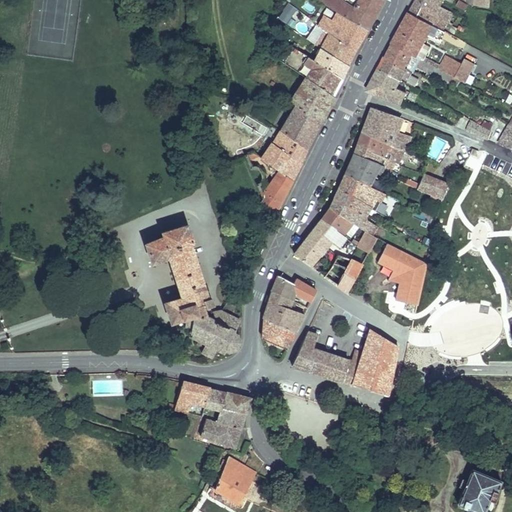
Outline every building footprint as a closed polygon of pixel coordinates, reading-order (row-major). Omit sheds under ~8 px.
[(319,0),(337,12),(350,20),(366,30),(383,0),(319,0)] [(418,0),(412,13),(443,30),(448,21),(436,15),(440,7),(443,0),(418,0)] [(460,0),(458,5),(466,9),(469,4),(468,3),(468,2),(489,6),(489,0),(460,0)] [(287,1),(277,17),(287,23),(297,7),(287,1)] [(454,14),(440,7),(436,15),(448,21),(450,22),(454,14)] [(337,12),(333,20),(345,28),(350,20),(337,12)] [(412,13),(394,45),(417,57),(429,34),(441,40),(446,32),(443,30),(412,13)] [(354,50),(366,30),(350,20),(345,28),(333,20),(324,15),(319,25),(325,30),(354,50)] [(347,65),(354,50),(325,30),(317,45),(321,48),(347,65)] [(273,41),(277,36),(270,31),(266,37),(273,41)] [(333,96),(341,78),(315,61),(296,49),(293,47),(288,43),(279,59),(306,78),(333,96)] [(394,45),(387,57),(406,68),(410,60),(412,60),(417,63),(416,65),(426,70),(427,69),(433,71),(454,83),(457,77),(451,74),(445,71),(417,57),(394,45)] [(191,48),(190,78),(208,78),(208,49),(191,48)] [(341,78),(347,65),(321,48),(315,61),(341,78)] [(387,57),(381,69),(402,79),(408,83),(409,81),(412,75),(414,72),(406,68),(387,57)] [(451,59),(445,71),(451,74),(457,62),(451,59)] [(466,82),(476,64),(466,59),(463,66),(457,77),(466,82)] [(457,62),(451,74),(457,77),(463,66),(457,62)] [(381,69),(368,90),(401,104),(407,93),(397,88),(402,79),(381,69)] [(412,75),(409,81),(416,85),(419,79),(412,75)] [(321,122),(333,96),(306,78),(291,102),(295,105),(321,122)] [(295,105),(272,143),(300,162),(321,122),(295,105)] [(363,132),(363,133),(400,149),(404,134),(397,131),(402,118),(372,107),(363,132)] [(479,124),(472,120),(468,131),(475,134),(479,124)] [(479,124),(475,134),(489,140),(492,132),(479,124)] [(511,124),(498,143),(507,146),(511,148),(511,124)] [(383,157),(386,151),(392,153),(391,155),(407,162),(411,153),(406,151),(400,149),(363,133),(359,144),(373,150),(372,153),(383,157)] [(404,134),(400,149),(406,151),(411,136),(404,134)] [(272,142),(261,157),(269,163),(292,180),(301,163),(300,162),(272,143),(272,142)] [(359,144),(355,154),(380,164),(380,165),(383,167),(387,159),(383,157),(372,153),(373,150),(359,144)] [(355,154),(346,174),(369,186),(378,169),(382,171),(384,167),(383,167),(380,165),(380,164),(355,154)] [(275,213),(292,180),(269,163),(267,166),(269,171),(274,175),(262,193),(263,196),(260,201),(275,213)] [(371,208),(376,200),(381,202),(386,194),(369,186),(346,174),(340,189),(334,198),(366,216),(366,215),(371,208)] [(443,199),(448,183),(424,174),(424,175),(418,189),(441,198),(443,199)] [(426,199),(421,211),(436,218),(441,198),(418,189),(395,179),(392,183),(426,199)] [(334,198),(330,207),(353,223),(361,228),(366,221),(365,220),(365,217),(366,216),(334,198)] [(330,207),(321,219),(336,229),(335,230),(346,238),(348,236),(345,234),(353,223),(330,207)] [(502,227),(511,226),(511,210),(503,210),(502,227)] [(321,219),(303,243),(320,256),(321,255),(324,251),(326,252),(328,249),(329,247),(328,246),(333,240),(340,246),(346,238),(335,230),(336,229),(321,219)] [(366,232),(372,236),(378,228),(366,221),(361,228),(366,232)] [(183,298),(166,304),(172,322),(186,317),(193,314),(194,317),(208,318),(208,317),(203,304),(206,303),(207,305),(211,304),(210,299),(208,300),(190,244),(194,243),(188,225),(162,232),(164,237),(147,244),(153,263),(170,257),(183,298)] [(366,232),(358,246),(368,252),(376,238),(372,236),(366,232)] [(303,243),(295,254),(311,266),(320,256),(303,243)] [(398,272),(396,276),(397,277),(401,278),(396,300),(417,305),(426,263),(388,244),(378,262),(398,272)] [(323,257),(326,260),(332,252),(328,249),(326,252),(324,251),(321,255),(323,257)] [(332,252),(326,260),(332,264),(338,255),(332,252)] [(323,257),(314,268),(325,276),(337,286),(351,260),(338,254),(338,255),(332,264),(326,260),(323,257)] [(351,260),(337,286),(347,293),(362,265),(351,260)] [(278,275),(271,291),(289,298),(291,293),(295,294),(300,295),(312,301),(317,291),(296,279),(294,284),(278,275)] [(295,332),(304,314),(289,308),(292,300),(289,298),(271,291),(263,317),(264,318),(295,332)] [(389,315),(392,309),(379,301),(375,307),(389,315)] [(212,311),(215,319),(215,320),(224,325),(231,316),(222,311),(221,311),(212,311)] [(241,321),(231,316),(224,325),(215,320),(215,319),(209,316),(208,317),(208,318),(194,317),(193,320),(192,329),(191,332),(193,333),(192,336),(199,340),(197,343),(204,346),(202,352),(213,357),(217,349),(225,353),(226,350),(229,352),(236,349),(240,342),(237,335),(234,333),(241,321)] [(287,349),(295,332),(264,318),(263,338),(287,349)] [(192,329),(193,320),(186,319),(185,327),(192,329)] [(371,329),(363,354),(361,359),(353,386),(387,395),(388,395),(398,346),(371,329)] [(313,348),(317,335),(308,332),(292,365),(353,386),(361,359),(357,358),(358,355),(354,354),(352,361),(313,348)] [(357,358),(361,359),(363,354),(355,350),(354,354),(358,355),(357,358)] [(188,413),(191,400),(205,404),(210,387),(183,381),(176,405),(175,409),(188,413)] [(222,407),(227,391),(210,387),(205,404),(222,408),(222,407)] [(227,391),(222,407),(246,412),(251,398),(227,391)] [(283,395),(282,415),(317,417),(318,397),(283,395)] [(241,428),(246,412),(222,407),(222,408),(218,421),(241,428)] [(206,417),(200,435),(234,447),(241,428),(218,421),(206,417)] [(239,503),(257,472),(229,457),(227,461),(224,460),(221,468),(223,469),(219,479),(215,489),(239,503)] [(464,488),(457,503),(460,505),(459,507),(468,510),(469,508),(477,511),(484,511),(490,499),(494,501),(498,491),(497,491),(502,480),(473,468),(467,480),(463,478),(459,486),(464,488)]
